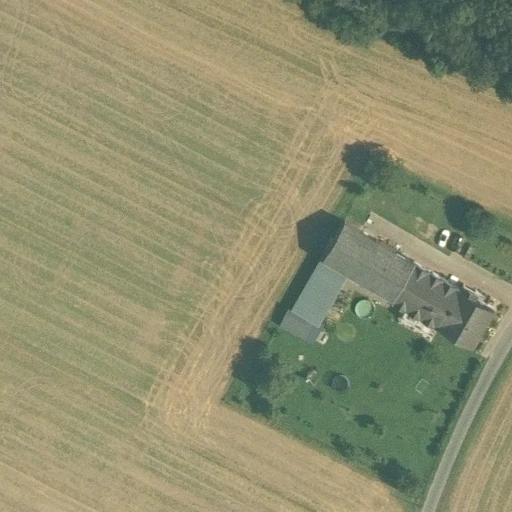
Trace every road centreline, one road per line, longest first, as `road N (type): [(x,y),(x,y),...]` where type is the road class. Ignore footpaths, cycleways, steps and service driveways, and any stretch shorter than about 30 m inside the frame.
road 1 (unclassified): [(428,511),(447,456),(511,333)]
road 2 (unclassified): [(362,0),(511,64)]
